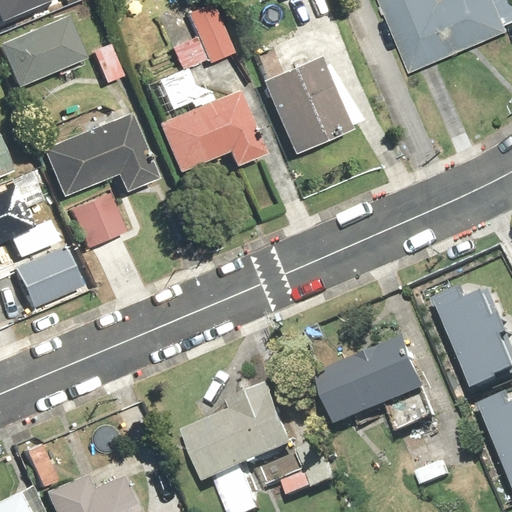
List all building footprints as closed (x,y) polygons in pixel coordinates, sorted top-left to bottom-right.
[(0,0),(0,21),(52,0),(0,0)] [(382,0),(413,72),(511,30),(511,10),(507,0),(382,0)] [(213,4),(187,15),(209,65),(235,53),(213,4)] [(64,11),(0,38),(0,54),(13,84),(83,55),(64,11)] [(195,38),(171,48),(181,71),(189,68),(205,62),(195,38)] [(107,44),(92,51),(106,83),(122,76),(107,44)] [(320,48),(259,75),(294,152),(354,126),(320,48)] [(189,69),(158,83),(170,109),(201,94),(189,69)] [(236,89),(152,121),(171,170),(223,150),(229,164),(260,152),(236,89)] [(123,110),(36,146),(57,196),(112,173),(118,190),(151,176),(123,110)] [(0,177),(12,173),(0,138),(0,177)] [(24,185),(0,194),(0,238),(39,223),(24,185)] [(104,205),(101,198),(73,209),(88,247),(125,232),(112,202),(104,205)] [(71,247),(15,269),(31,309),(87,287),(71,247)] [(511,297),(457,326),(490,388),(511,375),(511,297)] [(413,330),(320,368),(344,425),(393,404),(404,429),(447,412),(413,330)] [(238,405),(189,425),(224,511),(259,511),(270,508),(253,467),(305,446),(276,377),(234,395),(238,405)] [(478,396),(511,476),(511,396),(508,398),(503,386),(478,396)] [(40,446),(26,453),(42,487),(56,480),(40,446)] [(333,457),(311,468),(321,491),(344,480),(333,457)] [(82,470),(39,488),(49,511),(135,511),(117,471),(87,484),(82,470)] [(0,511),(23,511),(14,491),(0,496),(0,511)]
